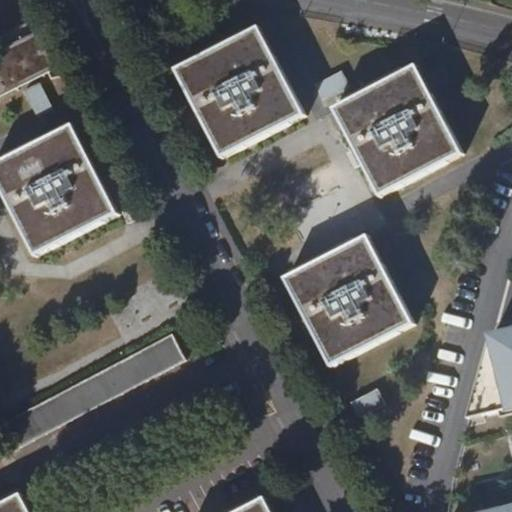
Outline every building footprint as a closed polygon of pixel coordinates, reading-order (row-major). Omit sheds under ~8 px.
[(305,115),(259,27),(246,34),(178,69),(198,108),(208,126),(225,157),(305,115)] [(0,94),(55,67),(38,35),(0,52),(0,94)] [(462,151),(418,66),(405,73),(336,109),(356,147),(365,163),(382,195),(462,151)] [(352,91),(342,71),(316,84),(326,104),(332,102),(352,91)] [(53,109),(40,83),(25,91),(38,117),(53,109)] [(93,162),(74,126),(62,132),(0,163),(0,179),(39,255),(119,213),(103,181),(93,162)] [(413,320),(369,235),(356,242),(288,277),(309,316),(318,333),(333,362),(413,320)] [(511,335),(494,339),(468,429),(511,417),(511,335)] [(193,364),(180,337),(12,421),(25,448),(193,364)] [(387,399),(379,384),(353,398),(361,413),(387,399)] [(0,511),(34,511),(26,496),(12,503),(0,508),(0,511)] [(274,511),(268,500),(244,511),(274,511)]
